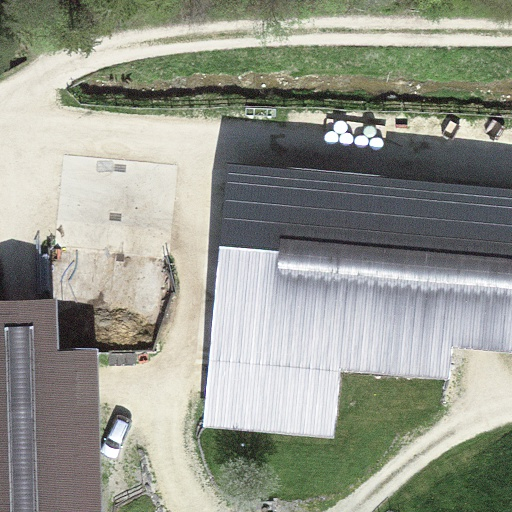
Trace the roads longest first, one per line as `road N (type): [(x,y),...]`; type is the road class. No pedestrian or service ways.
road 1 (track): [(0,112),(81,131),(511,166)]
road 2 (track): [(75,58),(171,35),(511,24)]
